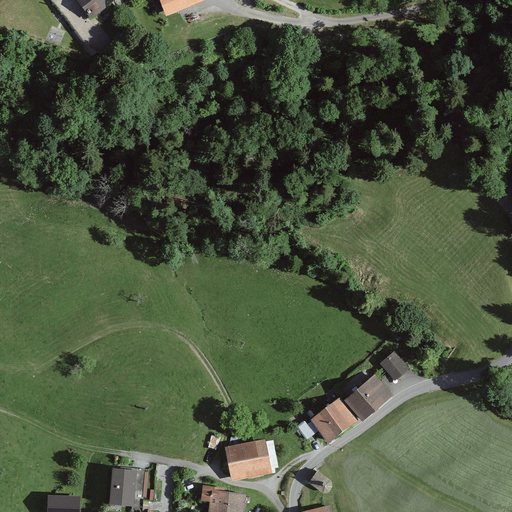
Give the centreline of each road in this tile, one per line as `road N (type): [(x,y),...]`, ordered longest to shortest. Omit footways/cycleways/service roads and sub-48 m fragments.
road 1 (unclassified): [(295,511),(300,478),(323,453),(409,393),(511,358)]
road 2 (track): [(147,323),(187,337),(231,404),(214,476)]
road 3 (unclassified): [(284,511),(265,491),(130,454)]
